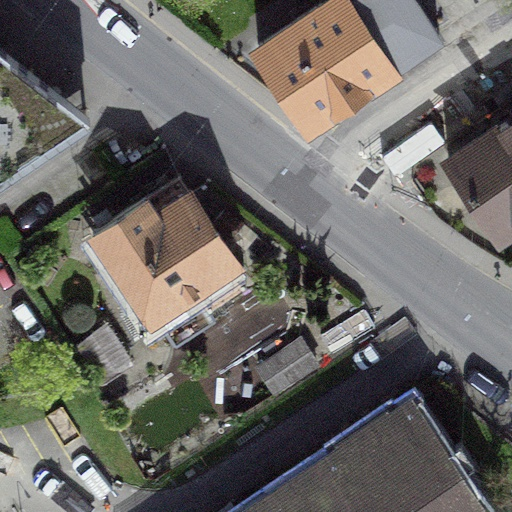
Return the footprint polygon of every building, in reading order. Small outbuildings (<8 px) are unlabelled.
[(417,0),(321,0),(256,43),(306,118),(438,30),(417,0)] [(0,170),(89,110),(0,40),(0,170)] [(511,113),(448,155),(496,230),(511,219),(511,113)] [(178,173),(94,227),(149,312),(154,309),(169,331),(245,283),(230,259),(233,257),(178,173)] [(486,511),(413,402),(248,511),(486,511)]
